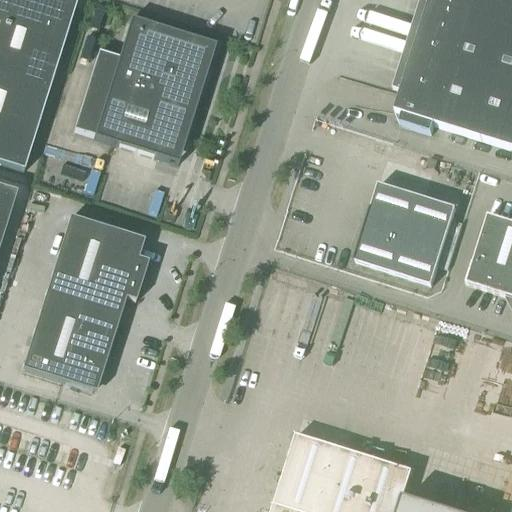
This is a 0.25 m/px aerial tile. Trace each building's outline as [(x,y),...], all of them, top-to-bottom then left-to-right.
[(0,0),(0,74),(49,90),(75,7),(52,0),(0,0)] [(511,511),(430,511),(403,504),(412,476),(296,439),(272,511),(511,511),(511,0),(423,0),(393,96),(401,98),(395,117),(402,119),(399,128),(431,139),(434,129),(511,154),(511,511)] [(177,169),(179,160),(203,86),(204,86),(201,84),(204,75),(208,75),(208,74),(207,74),(214,52),(214,50),(129,23),(129,25),(130,26),(118,63),(97,56),(72,135),(92,141),(92,142),(177,169)] [(49,90),(0,74),(0,168),(22,176),(49,90)] [(354,266),(431,290),(455,213),(378,189),(354,266)] [(0,246),(15,197),(0,191),(0,246)] [(511,227),(487,219),(472,267),(465,288),(506,301),(506,298),(511,299),(511,227)] [(68,222),(44,299),(118,322),(124,304),(134,307),(140,287),(143,287),(143,286),(139,284),(141,277),(146,278),(146,277),(144,276),(146,267),(137,264),(143,245),(68,222)] [(118,322),(44,299),(20,374),(95,398),(118,322)]
